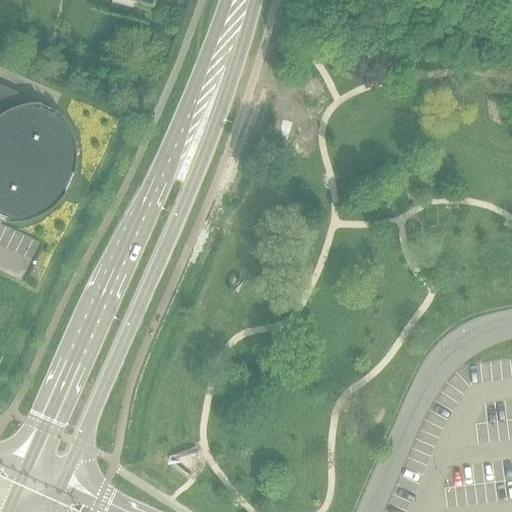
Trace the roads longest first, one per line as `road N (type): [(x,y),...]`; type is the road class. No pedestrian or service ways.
road 1 (secondary): [(62,486),(211,130),(252,0)]
road 2 (secondary): [(225,0),(25,469)]
road 3 (unclassified): [(370,511),(441,362),(468,339),(511,323)]
